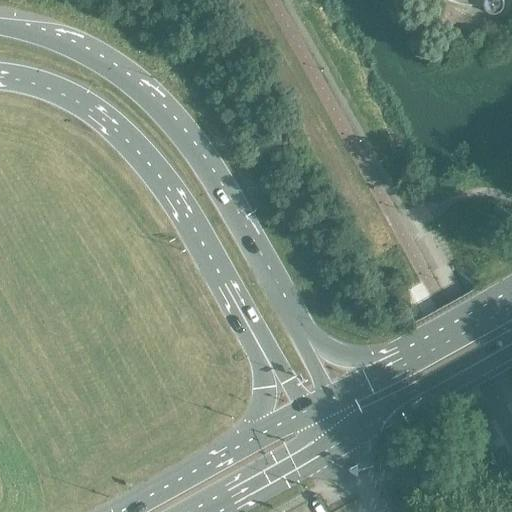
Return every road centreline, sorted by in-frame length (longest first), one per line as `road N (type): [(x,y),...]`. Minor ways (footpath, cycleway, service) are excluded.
road 1 (trunk): [(300,341),(202,169),(150,105),(88,59),(0,27)]
road 2 (trunk): [(0,70),(79,94),(139,141),(180,190),(271,351)]
road 3 (secondary): [(349,428),(511,337)]
road 4 (secondary): [(248,441),(121,511)]
road 5 (secondary): [(511,306),(383,374)]
road 6 (secondary): [(206,511),(323,445)]
road 7 (unclassified): [(323,445),(342,477),(362,488),(366,468),(349,428)]
